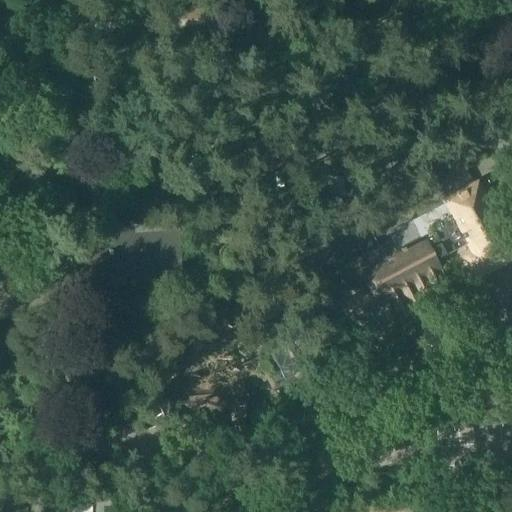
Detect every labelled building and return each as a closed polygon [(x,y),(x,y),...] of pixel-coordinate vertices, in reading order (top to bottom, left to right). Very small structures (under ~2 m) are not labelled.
[(446,158),(447,159),(450,165),(455,163),(453,158),(452,156),(446,158)] [(435,161),(427,165),(436,183),(436,184),(445,179),(445,178),(436,161),(435,161)] [(448,168),(451,176),(452,176),(466,168),(462,161),(448,168)] [(363,255),(351,262),(357,273),(355,274),(371,304),(386,297),(397,319),(450,291),(433,258),(469,240),(474,249),(462,255),(467,264),(474,278),(484,273),(489,270),(511,258),(511,228),(501,234),(476,187),(386,235),(390,241),(379,247),(373,235),(356,243),(359,249),(363,255)] [(107,237),(84,238),(86,272),(137,269),(138,279),(180,276),(177,239),(177,232),(132,235),(131,224),(113,225),(114,236),(107,237)] [(277,282),(262,290),(271,306),(285,299),(277,282)] [(257,316),(255,303),(258,300),(241,286),(223,297),(246,323),(257,316)] [(474,313),(482,308),(475,295),(467,300),(474,313)] [(325,326),(319,318),(316,322),(322,329),(325,326)] [(477,337),(486,333),(479,320),(470,325),(477,337)] [(0,370),(10,369),(7,337),(6,329),(0,330),(0,370)] [(326,358),(337,353),(332,343),(321,349),(326,358)] [(481,362),(489,357),(482,345),(474,349),(481,362)] [(314,371),(328,374),(330,364),(324,363),(316,361),(314,371)] [(464,363),(404,395),(401,404),(409,419),(416,421),(481,387),(470,365),(464,363)] [(0,511),(14,511),(15,494),(23,495),(26,444),(0,443),(0,511)] [(393,486),(392,472),(374,474),(374,490),(393,486)] [(97,490),(95,511),(99,511),(127,511),(129,492),(97,490)] [(211,493),(212,505),(231,503),(230,491),(211,493)] [(53,498),(52,511),(91,511),(92,499),(53,498)]
